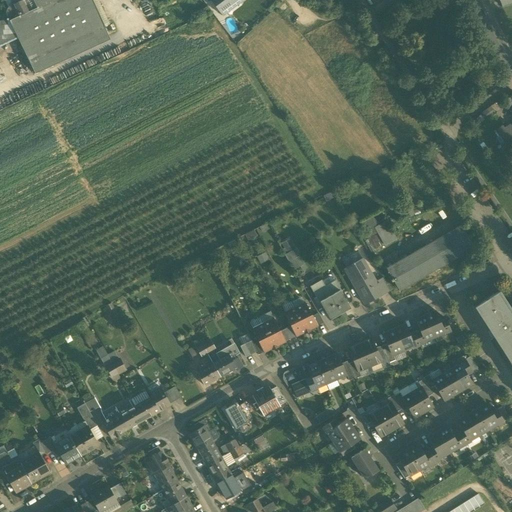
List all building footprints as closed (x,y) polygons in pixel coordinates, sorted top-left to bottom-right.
[(9,20),(10,21),(28,12),(21,0),(12,0),(14,3),(10,6),(9,6),(7,9),(7,10),(7,14),(7,15),(9,20)] [(28,12),(10,21),(18,38),(29,60),(35,74),(58,63),(52,50),(104,27),(92,0),(44,0),(46,4),(37,8),(28,12)] [(21,0),(28,12),(37,8),(33,0),(21,0)] [(92,0),(104,27),(110,24),(98,0),(92,0)] [(219,9),(220,12),(235,0),(236,0),(239,3),(242,0),(211,0),(212,0),(219,9)] [(222,16),(239,3),(236,0),(235,0),(220,12),(219,9),(218,10),(222,16)] [(197,14),(199,18),(211,13),(208,9),(197,14)] [(0,46),(18,38),(10,21),(9,20),(0,21),(0,46)] [(52,50),(58,63),(110,39),(104,27),(52,50)] [(490,106),(482,112),(486,117),(494,111),(490,106)] [(502,156),(507,151),(504,147),(498,151),(502,156)] [(395,239),(385,218),(375,222),(372,216),(362,220),(369,237),(364,240),(369,251),(395,239)] [(267,223),(259,227),(262,233),(270,229),(267,223)] [(394,281),(399,291),(473,248),(461,226),(386,269),(392,279),(391,280),(392,282),(394,281)] [(254,230),(244,234),(248,241),(257,236),(254,230)] [(282,250),(285,255),(295,249),(289,239),(281,243),(284,248),(282,250)] [(285,255),(294,270),(304,264),(295,249),(285,255)] [(217,251),(209,255),(213,264),(222,260),(217,251)] [(265,252),(257,256),(260,264),(269,260),(265,252)] [(376,283),(363,259),(345,269),(365,304),(383,294),(376,283)] [(187,270),(179,274),(184,284),(192,280),(187,270)] [(325,286),(335,280),(332,275),(322,281),(325,286)] [(376,283),(383,294),(389,290),(383,279),(376,283)] [(319,303),(321,302),(320,301),(340,290),(340,291),(341,291),(335,280),(325,286),(322,281),(321,280),(310,286),(319,303)] [(340,291),(340,290),(320,301),(321,302),(330,319),(350,308),(340,291)] [(511,365),(511,310),(499,291),(474,307),(511,365)] [(292,301),(295,307),(304,303),(301,297),(292,301)] [(295,307),(292,301),(292,300),(282,305),(285,312),(295,307)] [(304,303),(295,307),(307,331),(318,325),(312,316),(305,302),(304,303)] [(296,336),(307,331),(295,307),(285,312),(284,313),(291,326),(296,336)] [(260,317),(263,323),(274,318),(270,311),(259,316),(260,317)] [(436,311),(425,315),(434,337),(444,333),(445,332),(440,321),(436,311)] [(312,316),(318,325),(323,323),(318,313),(312,316)] [(425,341),(434,337),(425,315),(415,320),(419,330),(424,341),(425,341)] [(263,323),(260,317),(249,323),(252,329),(263,323)] [(274,318),(263,323),(275,347),(285,341),(280,331),(274,318)] [(444,333),(444,334),(451,331),(445,319),(440,321),(445,332),(444,333)] [(264,352),(275,347),(263,323),(252,329),(259,342),(264,352)] [(404,324),(393,329),(403,350),(412,346),(413,346),(408,335),(404,324)] [(291,326),(286,328),(291,338),(296,336),(291,326)] [(285,341),(291,338),(286,328),(280,331),(285,341)] [(393,355),(403,350),(393,329),(383,333),(387,344),(392,355),(393,355)] [(419,330),(414,332),(419,345),(426,342),(425,341),(424,341),(419,330)] [(412,347),(419,345),(414,332),(408,335),(413,346),(412,346),(412,347)] [(239,338),(242,345),(251,340),(248,333),(239,338)] [(462,335),(456,338),(458,343),(465,340),(462,335)] [(371,338),(360,343),(370,366),(380,361),(381,361),(377,351),(371,338)] [(210,340),(202,344),(207,354),(215,349),(210,340)] [(245,357),(257,351),(253,344),(251,340),(242,345),(240,346),(245,357)] [(259,342),(253,344),(257,351),(259,355),(264,352),(259,342)] [(358,371),(370,366),(360,343),(348,348),(354,361),(358,371)] [(201,357),(207,354),(202,344),(196,347),(201,357)] [(382,346),(383,349),(389,362),(395,360),(393,355),(392,355),(387,344),(382,346)] [(217,355),(219,359),(219,358),(218,356),(221,354),(223,357),(228,354),(236,368),(235,369),(236,371),(243,367),(238,357),(236,358),(235,356),(238,354),(233,346),(217,355)] [(197,355),(192,347),(187,350),(192,358),(197,355)] [(97,353),(101,359),(107,355),(103,349),(97,353)] [(391,365),(389,362),(383,349),(377,351),(381,361),(380,361),(383,368),(391,365)] [(393,355),(395,360),(396,362),(406,357),(403,350),(393,355)] [(115,352),(108,356),(112,363),(118,374),(125,370),(115,352)] [(337,353),(327,358),(336,379),(346,375),(346,374),(342,363),(337,353)] [(219,359),(212,362),(220,377),(235,369),(236,368),(228,354),(223,357),(221,354),(218,356),(219,358),(219,359)] [(105,367),(106,367),(112,363),(108,356),(107,355),(101,359),(105,367)] [(470,356),(465,359),(472,371),(477,368),(470,356)] [(326,383),(336,379),(327,358),(317,362),(326,383)] [(467,374),(472,371),(465,359),(459,363),(460,364),(461,363),(467,374)] [(348,380),(354,377),(348,364),(347,361),(342,363),(346,374),(346,375),(348,380)] [(354,361),(348,364),(354,377),(354,379),(360,376),(358,371),(354,361)] [(370,366),(373,373),(383,368),(380,361),(370,366)] [(205,386),(220,377),(212,362),(196,371),(205,386)] [(317,387),(326,383),(317,362),(306,366),(311,377),(316,388),(317,387)] [(118,374),(112,363),(106,367),(112,378),(118,374)] [(460,364),(451,369),(463,389),(472,383),(467,374),(461,363),(460,364)] [(358,371),(360,376),(361,378),(373,373),(370,366),(358,371)] [(432,380),(441,374),(438,369),(429,374),(432,380)] [(453,395),(463,389),(451,369),(441,374),(453,395)] [(423,378),(424,379),(432,393),(437,390),(432,380),(429,374),(423,378)] [(444,400),(453,395),(441,374),(432,380),(437,390),(444,400)] [(305,379),(310,391),(317,388),(317,387),(316,388),(311,377),(305,379)] [(71,379),(63,383),(66,388),(74,384),(71,379)] [(339,385),(336,379),(326,383),(329,390),(339,385)] [(433,393),(432,393),(424,379),(418,382),(421,386),(427,397),(433,393)] [(421,386),(418,382),(417,380),(408,385),(412,392),(421,386)] [(364,382),(357,385),(360,391),(366,389),(364,382)] [(0,395),(9,393),(7,383),(0,384),(0,395)] [(399,391),(400,393),(402,397),(412,392),(408,385),(399,391)] [(271,389),(280,405),(286,402),(276,386),(271,389)] [(421,386),(412,392),(423,412),(433,406),(427,397),(421,386)] [(150,394),(151,397),(152,397),(160,411),(171,405),(170,403),(164,393),(161,387),(150,394)] [(164,393),(170,403),(181,397),(175,387),(164,393)] [(259,408),(263,415),(264,415),(263,414),(279,405),(279,406),(280,405),(271,389),(269,387),(269,388),(264,390),(263,387),(256,391),(258,394),(253,396),(252,396),(256,402),(252,404),(256,409),(259,408)] [(136,406),(149,398),(145,391),(132,398),(136,406)] [(414,418),(423,412),(412,392),(402,397),(408,408),(414,418)] [(400,393),(394,396),(401,409),(403,411),(408,408),(402,397),(400,393)] [(396,412),(401,409),(394,396),(393,395),(388,398),(390,403),(391,402),(396,412)] [(144,420),(160,411),(152,397),(151,397),(149,398),(136,406),(144,420)] [(86,406),(90,412),(99,407),(95,398),(85,403),(86,406)] [(237,402),(224,409),(235,429),(248,422),(247,421),(239,405),(237,402)] [(244,402),(239,405),(247,421),(253,418),(244,402)] [(390,403),(380,409),(392,430),(403,424),(396,412),(391,402),(390,403)] [(365,409),(366,410),(369,415),(380,409),(376,403),(365,409)] [(486,403),(477,409),(488,429),(497,424),(498,424),(492,413),(486,403)] [(62,406),(55,410),(59,417),(66,413),(62,406)] [(79,410),(84,419),(91,415),(90,412),(86,406),(79,410)] [(128,429),(144,420),(136,406),(120,415),(128,429)] [(497,410),(504,421),(509,418),(502,406),(497,409),(497,410)] [(315,417),(320,423),(335,414),(331,407),(315,417)] [(381,437),(392,430),(380,409),(369,415),(368,415),(374,425),(381,437)] [(477,409),(467,414),(479,435),(488,429),(477,409)] [(360,414),(368,428),(374,425),(368,415),(369,415),(366,410),(360,414)] [(497,410),(492,413),(498,424),(497,424),(498,425),(504,421),(497,410)] [(470,440),(479,435),(467,414),(457,420),(463,430),(469,440),(470,440)] [(88,426),(90,430),(97,425),(91,415),(84,419),(83,419),(85,421),(87,426),(88,426)] [(120,434),(128,429),(120,415),(115,417),(114,416),(108,420),(108,419),(106,420),(106,421),(103,423),(111,438),(116,436),(116,437),(120,435),(120,434)] [(194,425),(197,430),(204,426),(207,424),(204,419),(194,425)] [(327,433),(328,432),(327,431),(337,425),(334,419),(323,427),(327,433)] [(347,419),(337,425),(327,431),(328,432),(333,442),(353,429),(347,419)] [(87,426),(85,421),(76,426),(79,431),(87,426)] [(103,436),(97,425),(90,430),(96,440),(103,436)] [(79,431),(70,436),(81,455),(99,445),(96,440),(90,430),(88,426),(87,426),(79,431)] [(189,435),(198,449),(213,441),(207,432),(204,426),(197,430),(189,435)] [(447,426),(437,432),(449,452),(458,447),(459,446),(452,436),(447,426)] [(214,428),(207,432),(213,441),(219,437),(214,428)] [(359,438),(353,429),(333,442),(340,451),(352,443),(359,438)] [(463,430),(458,433),(464,444),(471,441),(470,440),(469,440),(463,430)] [(440,457),(449,452),(437,432),(427,437),(433,447),(439,458),(440,457)] [(458,447),(458,448),(464,444),(458,433),(452,436),(459,446),(458,447)] [(241,434),(235,437),(239,445),(245,441),(241,434)] [(38,439),(41,443),(48,439),(46,435),(38,439)] [(255,445),(265,440),(262,435),(252,440),(255,445)] [(65,464),(81,455),(70,436),(55,445),(54,445),(56,449),(65,464)] [(48,439),(41,443),(46,452),(47,454),(56,449),(54,445),(55,445),(51,438),(48,439)] [(35,445),(39,452),(41,455),(46,452),(41,443),(38,439),(33,442),(35,445)] [(235,439),(225,444),(230,452),(239,447),(235,439)] [(265,440),(255,445),(259,452),(268,447),(265,440)] [(198,449),(207,465),(222,457),(213,441),(198,449)] [(334,454),(340,451),(333,442),(328,445),(334,454)] [(340,451),(343,456),(355,448),(352,443),(340,451)] [(230,452),(225,444),(221,447),(225,455),(230,452)] [(244,444),(239,447),(243,454),(248,451),(244,444)] [(417,444),(407,449),(419,469),(428,464),(429,464),(423,453),(417,444)] [(35,445),(17,455),(21,463),(39,452),(35,445)] [(148,452),(150,457),(161,451),(158,447),(148,452)] [(244,455),(243,454),(239,447),(230,452),(235,461),(244,455)] [(433,447),(428,450),(435,462),(441,458),(440,457),(439,458),(433,447)] [(11,459),(17,455),(14,448),(7,452),(11,459)] [(351,458),(365,479),(378,470),(365,449),(351,458)] [(409,475),(419,469),(407,449),(398,455),(401,461),(409,475)] [(428,465),(435,462),(428,450),(423,453),(429,464),(428,464),(428,465)] [(16,492),(31,483),(21,463),(17,455),(11,459),(7,452),(6,451),(0,454),(0,463),(3,469),(16,492)] [(151,469),(154,475),(169,466),(167,462),(163,457),(161,451),(150,457),(144,461),(147,467),(151,469)] [(39,452),(21,463),(31,483),(50,472),(41,455),(39,452)] [(225,455),(222,457),(227,467),(235,462),(235,461),(230,452),(225,455)] [(230,473),(227,467),(222,457),(207,465),(216,481),(230,473)] [(395,464),(404,478),(409,475),(401,461),(395,464)] [(430,469),(428,465),(428,464),(419,469),(423,476),(431,471),(430,469)] [(154,475),(163,490),(177,482),(169,466),(154,475)] [(125,468),(116,473),(120,480),(129,475),(125,468)] [(251,486),(243,472),(233,478),(219,487),(226,499),(251,486)] [(216,481),(219,487),(233,478),(230,473),(216,481)] [(168,499),(171,505),(186,497),(177,482),(163,490),(168,499)] [(110,488),(116,500),(126,494),(120,483),(110,488)] [(335,490),(331,483),(323,487),(328,494),(335,490)] [(98,510),(98,511),(100,511),(118,503),(116,500),(110,488),(109,486),(90,496),(92,499),(98,509),(98,510)] [(478,494),(473,497),(479,507),(484,504),(478,494)] [(193,511),(195,511),(186,497),(171,505),(167,508),(169,511),(193,511)] [(473,497),(468,500),(474,510),(479,507),(473,497)] [(418,498),(407,505),(410,511),(418,511),(424,509),(418,498)] [(86,502),(91,511),(93,511),(98,510),(98,509),(92,499),(86,502)] [(165,509),(167,508),(171,505),(168,499),(161,503),(165,509)] [(375,508),(376,511),(391,511),(396,509),(390,499),(375,508)] [(131,500),(120,506),(120,508),(112,511),(124,511),(135,506),(131,500)] [(247,504),(251,511),(256,511),(262,509),(262,508),(261,509),(255,500),(247,504)] [(468,500),(463,503),(468,511),(471,511),(474,510),(468,500)] [(91,511),(86,502),(75,508),(77,511),(91,511)] [(262,509),(264,511),(270,511),(276,509),(273,502),(262,508),(262,509)] [(100,511),(98,511),(98,510),(93,511),(112,511),(120,508),(120,506),(118,503),(100,511)] [(468,511),(463,503),(458,507),(461,511),(468,511)]
